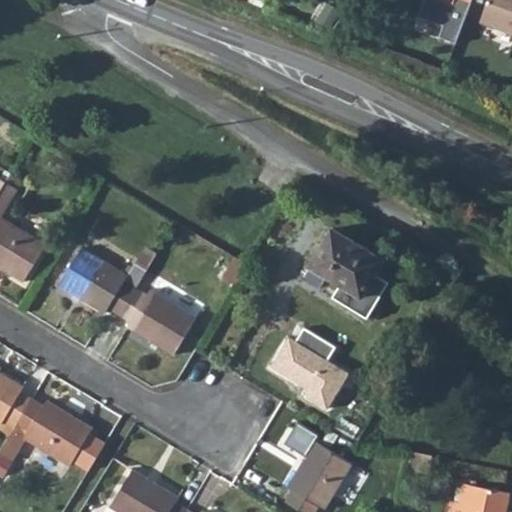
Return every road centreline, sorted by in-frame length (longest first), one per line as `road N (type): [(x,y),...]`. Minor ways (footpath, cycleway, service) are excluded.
road 1 (unclassified): [(117,1),(109,28),(123,51),(479,263)]
road 2 (tertiary): [(117,1),(511,174)]
road 3 (residential): [(217,419),(137,403),(0,319)]
